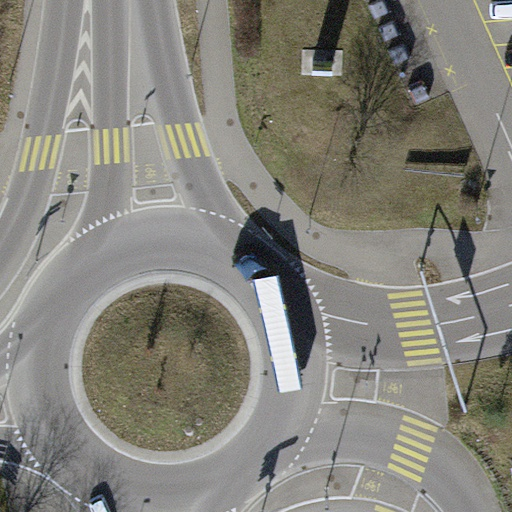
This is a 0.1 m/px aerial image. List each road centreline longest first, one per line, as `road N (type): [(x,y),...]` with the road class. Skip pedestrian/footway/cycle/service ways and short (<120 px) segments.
road 1 (tertiary): [(171,494),(209,488),(244,470),(272,443),(292,403),(297,359),(287,316),(268,285),(224,252)]
road 2 (trunk): [(74,0),(33,186),(0,262)]
road 3 (tertiary): [(224,252),(137,0)]
road 4 (tertiary): [(132,0),(115,252)]
road 5 (tertiary): [(51,321),(43,358),(47,400),(78,455)]
